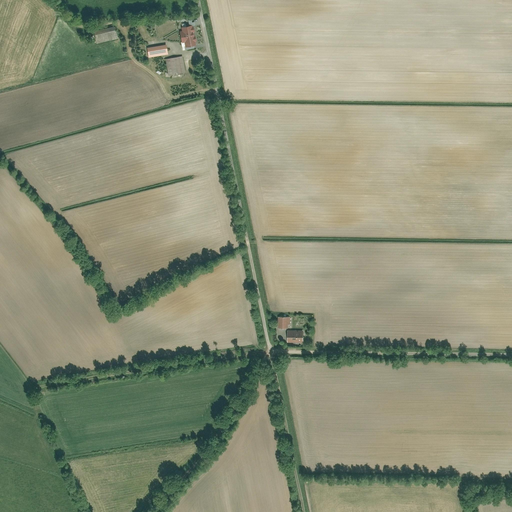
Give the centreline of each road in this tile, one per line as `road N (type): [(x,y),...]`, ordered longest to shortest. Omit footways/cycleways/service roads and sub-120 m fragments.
road 1 (residential): [(199,0),(270,350),(511,354)]
road 2 (track): [(270,350),(36,387),(0,343)]
road 3 (track): [(50,0),(80,24),(122,23),(133,60),(160,80),(217,94)]
road 4 (track): [(270,350),(215,445),(157,511)]
